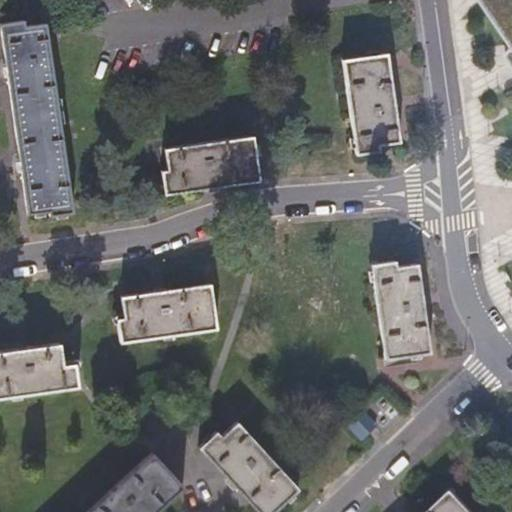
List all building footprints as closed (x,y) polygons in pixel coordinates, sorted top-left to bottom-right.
[(511,0),(479,0),(511,50),(511,49),(511,0)] [(71,211),(44,23),(24,25),(23,19),(0,22),(0,32),(23,213),(47,210),(48,214),(71,211)] [(397,141),(384,53),(341,59),(354,153),(376,150),(375,145),(397,141)] [(256,179),(251,135),(163,147),(166,168),(160,169),(164,192),(256,179)] [(426,350),(414,264),(393,265),(392,260),(369,263),(383,355),(426,350)] [(213,327),(207,282),(119,295),(122,319),(115,319),(118,341),(213,327)] [(61,363),(57,343),(0,350),(0,394),(75,384),(72,362),(61,363)] [(374,425),(360,410),(345,422),(360,438),(374,425)] [(266,511),(294,487),(234,421),(219,435),(214,430),(197,446),(256,511),(266,511)] [(84,511),(150,511),(181,484),(151,452),(84,511)] [(469,511),(452,493),(430,511),(469,511)]
